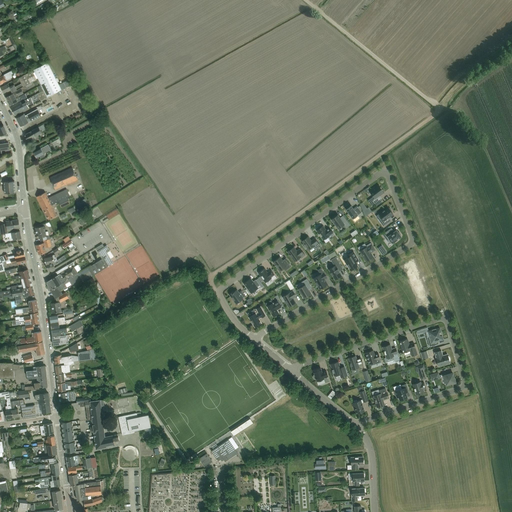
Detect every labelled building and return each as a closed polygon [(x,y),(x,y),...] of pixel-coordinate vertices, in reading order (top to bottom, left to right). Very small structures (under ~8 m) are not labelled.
[(10,38),(6,40),(10,48),(14,45),(10,38)] [(33,70),(47,97),(61,90),(47,63),(33,70)] [(3,83),(12,78),(11,75),(13,74),(11,71),(0,76),(0,85),(3,84),(3,83)] [(13,93),(37,80),(32,71),(25,75),(20,77),(18,78),(21,84),(15,87),(13,84),(9,87),(8,84),(1,87),(3,93),(8,91),(11,90),(13,93)] [(15,98),(18,97),(18,95),(23,93),(21,89),(6,97),(8,102),(15,98)] [(43,91),(40,93),(37,94),(41,101),(47,98),(43,91)] [(11,107),(27,99),(24,94),(18,97),(15,98),(8,102),(10,105),(11,107)] [(25,110),(25,109),(33,105),(30,98),(27,99),(11,107),(15,115),(25,110)] [(20,126),(41,116),(38,109),(25,116),(24,114),(16,118),(20,126)] [(39,138),(38,135),(42,133),(46,130),(43,125),(28,133),(27,133),(25,134),(26,134),(25,135),(28,141),(31,139),(32,140),(35,138),(36,140),(39,138)] [(60,145),(60,143),(58,139),(52,143),(54,146),(55,146),(55,147),(60,145)] [(8,143),(0,144),(1,153),(6,152),(6,150),(9,150),(8,143)] [(48,145),(33,152),(35,155),(34,156),(35,157),(36,157),(36,158),(39,156),(41,158),(45,156),(42,152),(50,148),(48,145)] [(50,178),(55,190),(66,185),(67,186),(78,181),(72,168),(50,178)] [(14,181),(4,182),(4,186),(0,188),(0,200),(8,196),(6,193),(15,192),(14,181)] [(373,197),(368,200),(372,205),(375,203),(380,199),(378,197),(384,192),(379,185),(375,188),(375,187),(372,188),(373,189),(369,192),(373,197)] [(46,192),(37,197),(43,210),(44,210),(48,220),(57,216),(51,205),(55,203),(57,209),(73,202),(66,189),(48,198),(46,192)] [(76,203),(80,210),(88,206),(85,199),(76,203)] [(362,212),(357,206),(353,209),(351,205),(345,209),(352,219),(362,212)] [(364,210),(363,211),(365,216),(366,215),(371,211),(369,207),(364,210)] [(389,208),(388,207),(379,214),(383,221),(381,222),(383,226),(389,221),(387,218),(393,214),(391,211),(392,211),(390,208),(389,208)] [(342,221),(340,218),(338,215),(336,216),(336,215),(332,218),(333,218),(331,219),(338,229),(344,224),(346,228),(350,225),(345,219),(342,221)] [(84,217),(78,220),(82,226),(87,222),(84,217)] [(19,228),(18,220),(6,222),(7,225),(4,226),(4,224),(0,224),(0,225),(1,234),(5,234),(8,233),(8,231),(14,230),(14,229),(19,228)] [(44,226),(35,228),(36,234),(38,234),(39,238),(40,238),(41,241),(42,241),(49,239),(49,236),(48,236),(47,231),(45,232),(44,226)] [(333,233),(330,229),(327,231),(323,226),(316,230),(323,240),(329,235),(330,237),(334,234),(333,233)] [(391,228),(383,235),(388,241),(390,240),(392,243),(395,241),(395,242),(399,239),(398,239),(401,236),(400,236),(401,235),(399,232),(398,233),(396,230),(394,232),(391,228)] [(373,238),(379,233),(376,229),(371,233),(373,238)] [(20,231),(8,233),(5,234),(6,238),(13,236),(13,240),(21,238),(20,231)] [(320,246),(314,238),(311,241),(308,237),(302,241),(308,250),(313,246),(316,249),(320,246)] [(51,246),(49,239),(42,241),(43,243),(36,245),(39,255),(46,252),(45,248),(51,246)] [(65,243),(62,245),(64,248),(72,242),(70,239),(65,243)] [(359,251),(366,261),(373,257),(370,253),(375,250),(371,244),(370,243),(365,246),(366,247),(359,251)] [(110,251),(106,245),(104,247),(102,244),(95,248),(102,259),(107,267),(113,263),(107,252),(110,251)] [(386,252),(381,245),(378,248),(383,254),(386,252)] [(294,247),(287,252),(294,261),(300,257),(301,258),(305,255),(300,249),(296,251),(294,247)] [(15,255),(8,257),(9,260),(25,256),(24,251),(21,252),(20,250),(17,251),(17,253),(14,253),(15,255)] [(350,270),(357,266),(355,262),(358,260),(353,252),(347,255),(349,257),(344,260),(350,270)] [(0,263),(2,262),(6,261),(9,260),(8,257),(7,254),(3,256),(0,257),(0,263)] [(46,264),(55,262),(57,261),(55,258),(54,255),(53,255),(49,257),(44,258),(46,264)] [(58,263),(66,258),(64,256),(57,261),(55,262),(46,264),(47,270),(53,268),(54,268),(54,265),(56,264),(58,263)] [(291,267),(286,260),(283,262),(280,257),(273,262),(279,271),(283,268),(285,271),(291,267)] [(335,280),(341,276),(339,271),(343,269),(336,257),(331,260),(335,266),(329,269),(335,280)] [(92,276),(107,267),(102,259),(88,268),(92,276)] [(67,266),(56,272),(57,274),(68,268),(67,266)] [(51,290),(78,273),(74,267),(61,274),(62,275),(59,277),(58,275),(47,282),(47,283),(46,283),(47,285),(48,285),(50,291),(51,290)] [(277,278),(272,271),(268,274),(264,268),(258,273),(265,283),(271,278),(273,281),(277,278)] [(323,287),(327,284),(324,279),(327,278),(324,273),(321,268),(318,270),(320,274),(313,278),(319,289),(320,288),(321,289),(323,288),(323,287)] [(30,277),(28,269),(19,272),(20,275),(15,277),(16,280),(20,279),(30,277)] [(60,290),(66,286),(67,287),(81,279),(78,273),(51,290),(55,298),(63,294),(60,290)] [(32,286),(30,277),(20,279),(22,285),(12,287),(11,288),(12,290),(20,289),(32,286)] [(88,281),(91,287),(94,292),(101,289),(97,283),(95,284),(92,278),(91,279),(91,278),(90,279),(90,280),(88,281)] [(250,279),(244,284),(251,293),(255,290),(256,292),(262,288),(256,280),(253,282),(250,279)] [(306,287),(310,285),(306,279),(302,281),(305,285),(298,289),(304,298),(303,298),(311,294),(310,294),(306,287)] [(35,294),(32,286),(20,289),(12,290),(11,290),(7,290),(0,291),(0,296),(3,296),(4,297),(13,295),(13,296),(16,295),(16,296),(21,295),(21,297),(24,296),(24,297),(35,294)] [(233,291),(229,294),(233,300),(233,301),(235,303),(236,304),(243,299),(242,298),(245,296),(241,291),(239,293),(236,290),(234,292),(233,291)] [(290,293),(282,297),(288,307),(296,303),(293,298),(296,296),(293,291),(290,293)] [(60,302),(65,300),(68,298),(65,292),(63,294),(55,298),(56,300),(53,301),(54,302),(51,303),(52,312),(61,311),(60,302)] [(23,308),(23,313),(38,311),(36,300),(29,301),(30,307),(23,308)] [(278,309),(278,308),(281,306),(278,301),(273,304),(272,303),(267,306),(273,316),(279,313),(277,310),(278,309)] [(258,312),(256,313),(255,313),(249,317),(251,321),(250,321),(252,324),(253,324),(255,327),(256,327),(259,326),(258,325),(261,323),(259,319),(261,317),(261,318),(265,315),(260,307),(256,309),(258,312)] [(72,331),(83,325),(80,320),(69,326),(72,331)] [(65,324),(65,321),(50,323),(51,329),(59,328),(59,325),(65,324)] [(67,332),(67,331),(67,328),(51,330),(52,336),(60,335),(60,336),(67,335),(67,332)] [(432,330),(428,331),(429,336),(427,337),(429,346),(439,344),(438,341),(443,339),(442,336),(442,335),(441,332),(440,328),(436,329),(436,328),(432,330)] [(42,341),(41,332),(33,333),(34,337),(20,339),(21,344),(42,341)] [(68,343),(67,338),(67,335),(60,336),(52,337),(53,345),(60,344),(68,343)] [(408,346),(406,339),(399,341),(403,353),(410,351),(412,356),(417,354),(415,348),(414,344),(408,346)] [(43,342),(18,346),(19,352),(31,350),(32,350),(36,350),(37,355),(45,353),(43,342)] [(392,349),(390,344),(386,346),(386,344),(383,345),(383,347),(382,347),(386,359),(393,356),(395,362),(399,360),(395,348),(392,349)] [(98,359),(94,350),(77,353),(78,361),(98,359)] [(374,355),(373,350),(369,351),(368,351),(366,352),(365,353),(369,364),(376,362),(377,363),(381,362),(378,354),(374,355)] [(442,356),(441,350),(434,352),(436,358),(438,366),(450,363),(449,362),(450,360),(450,359),(450,358),(449,357),(448,356),(447,354),(442,356)] [(34,363),(33,360),(32,355),(23,357),(25,363),(26,362),(26,364),(34,363)] [(72,361),(71,355),(65,357),(62,357),(61,355),(54,357),(55,364),(60,363),(64,362),(72,361)] [(357,361),(356,359),(355,356),(348,358),(352,370),(356,368),(356,369),(358,370),(364,368),(361,359),(357,361)] [(23,367),(23,364),(20,365),(13,364),(13,363),(0,361),(0,378),(3,379),(14,378),(13,370),(20,369),(20,367),(23,367)] [(64,365),(55,366),(56,374),(66,373),(70,373),(69,365),(69,362),(64,362),(64,365)] [(340,368),(338,362),(330,364),(334,376),(340,374),(341,378),(347,376),(344,367),(340,368)] [(46,374),(45,366),(41,366),(40,366),(37,367),(37,370),(26,371),(27,376),(46,374)] [(322,372),(320,368),(313,370),(314,375),(313,375),(313,376),(313,377),(313,378),(314,379),(315,379),(316,379),(317,381),(324,379),(325,383),(329,381),(328,377),(326,371),(322,372)] [(71,375),(71,373),(71,372),(70,373),(66,373),(56,374),(57,382),(65,381),(64,378),(72,377),(71,375)] [(455,382),(453,373),(446,375),(446,373),(439,375),(438,373),(430,375),(432,380),(439,378),(444,376),(446,386),(451,384),(450,384),(455,382)] [(47,386),(46,380),(38,381),(38,383),(34,383),(34,386),(25,387),(24,385),(21,385),(22,390),(28,390),(39,389),(39,387),(47,386)] [(75,381),(57,383),(58,391),(66,390),(70,389),(70,386),(71,386),(78,385),(77,381),(75,381)] [(423,389),(426,388),(424,382),(421,383),(420,382),(413,384),(416,394),(424,392),(423,389)] [(405,392),(408,391),(409,391),(406,384),(400,386),(401,389),(394,391),(397,398),(398,397),(399,400),(407,397),(405,392)] [(374,400),(377,407),(384,405),(383,400),(389,398),(387,392),(386,392),(385,388),(378,391),(379,394),(373,396),(373,397),(374,400)] [(29,397),(28,390),(22,390),(18,391),(19,398),(29,397)] [(357,414),(364,411),(361,403),(367,401),(364,390),(360,392),(363,399),(357,401),(357,400),(353,401),(354,402),(352,403),(354,408),(355,408),(357,414)] [(74,393),(73,392),(73,391),(58,393),(59,402),(74,400),(74,399),(74,398),(74,397),(74,396),(74,395),(74,394),(74,393)] [(331,397),(335,400),(340,395),(337,391),(331,397)] [(40,404),(41,404),(49,402),(48,393),(35,395),(36,399),(39,399),(40,404)] [(13,406),(17,405),(17,406),(21,406),(20,400),(10,402),(13,417),(19,417),(18,409),(14,410),(13,406)] [(36,417),(34,405),(25,406),(24,400),(20,400),(21,406),(21,405),(23,419),(36,417)] [(90,401),(82,402),(82,406),(85,405),(85,407),(86,407),(87,420),(89,420),(91,420),(91,423),(92,423),(93,426),(90,427),(91,433),(94,432),(96,449),(114,445),(114,442),(117,441),(119,440),(119,441),(118,434),(117,434),(105,437),(101,407),(104,407),(104,405),(103,400),(100,400),(90,401)] [(49,402),(41,404),(43,413),(51,412),(49,402)] [(151,427),(148,415),(138,417),(137,413),(118,417),(122,435),(135,433),(134,430),(151,427)] [(234,435),(253,422),(251,419),(231,432),(234,435)] [(44,424),(44,425),(44,426),(34,427),(34,431),(45,429),(45,434),(54,433),(53,423),(44,424)] [(7,432),(2,433),(3,440),(5,448),(5,450),(11,449),(10,447),(9,439),(8,439),(7,432)] [(56,444),(54,436),(47,437),(48,440),(46,440),(46,445),(56,444)] [(235,450),(228,439),(211,451),(216,459),(217,460),(218,460),(219,460),(221,460),(222,461),(223,460),(225,462),(228,460),(228,459),(237,453),(235,450)] [(57,454),(56,444),(46,445),(43,446),(45,456),(57,454)] [(212,461),(207,453),(199,459),(204,466),(212,461)] [(77,455),(66,457),(67,467),(78,465),(77,455)] [(358,465),(363,465),(363,464),(364,463),(364,461),(363,460),(363,457),(351,457),(351,458),(350,458),(350,460),(350,461),(351,461),(351,465),(347,465),(347,469),(358,469),(358,465)] [(59,463),(57,463),(51,464),(51,467),(51,470),(52,470),(53,475),(58,474),(60,474),(59,463)] [(87,469),(87,468),(87,465),(84,465),(68,467),(69,474),(77,472),(76,470),(87,469)] [(255,466),(241,466),(242,491),(256,491),(255,480),(255,466)] [(363,473),(352,473),(348,473),(349,485),(359,485),(359,481),(364,481),(364,477),(364,473),(363,473)] [(60,485),(59,480),(45,482),(45,478),(41,478),(41,479),(39,480),(39,482),(40,482),(41,487),(51,486),(51,487),(60,485)] [(100,479),(96,480),(96,481),(84,483),(81,484),(74,485),(74,489),(76,489),(77,500),(88,498),(88,496),(101,494),(100,479)] [(9,495),(6,481),(0,481),(0,489),(2,497),(9,495)] [(351,493),(352,501),(361,500),(359,500),(359,497),(360,496),(360,495),(364,495),(364,492),(365,492),(365,489),(364,489),(364,488),(352,489),(352,493),(351,493)] [(60,490),(52,491),(54,501),(62,499),(60,490)] [(94,505),(102,502),(101,497),(93,500),(93,499),(83,501),(84,506),(94,505)] [(63,509),(62,499),(54,501),(55,510),(63,509)]
